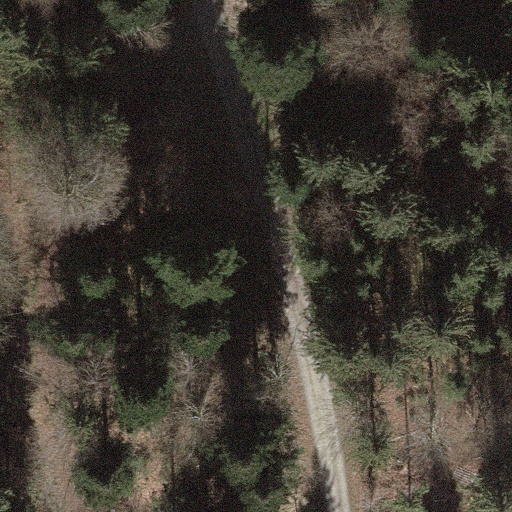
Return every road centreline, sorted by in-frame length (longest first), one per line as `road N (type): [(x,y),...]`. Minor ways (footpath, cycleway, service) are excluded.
road 1 (track): [(207,0),(74,225),(52,360),(73,511)]
road 2 (track): [(290,356),(199,0)]
road 3 (track): [(290,356),(333,511)]
